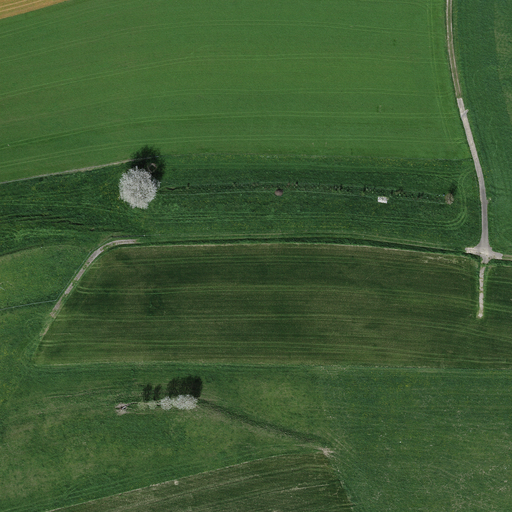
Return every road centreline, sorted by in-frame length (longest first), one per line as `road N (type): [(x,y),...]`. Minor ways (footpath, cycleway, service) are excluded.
road 1 (track): [(111,245),(326,237),(511,259)]
road 2 (track): [(457,0),(470,119),(492,197),(491,255)]
